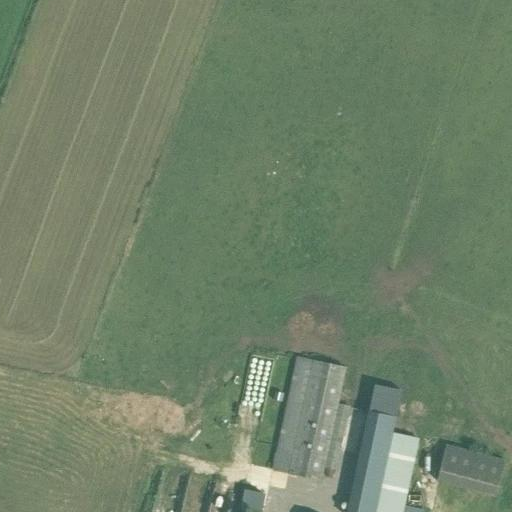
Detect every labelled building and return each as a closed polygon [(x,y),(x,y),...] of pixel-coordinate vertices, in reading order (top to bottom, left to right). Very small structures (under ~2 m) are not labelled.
[(294,363),(270,474),(320,485),(320,482),(322,473),(336,409),(343,373),(294,363)] [(371,383),(344,511),(420,511),(422,509),(401,505),(415,438),(388,433),(397,388),(371,383)] [(446,444),(437,481),(496,497),(505,460),(457,447),(458,443),(452,442),(451,446),(446,444)] [(197,511),(222,511),(228,494),(204,488),(197,511)] [(245,492),(242,506),(261,510),(264,496),(245,492)]
